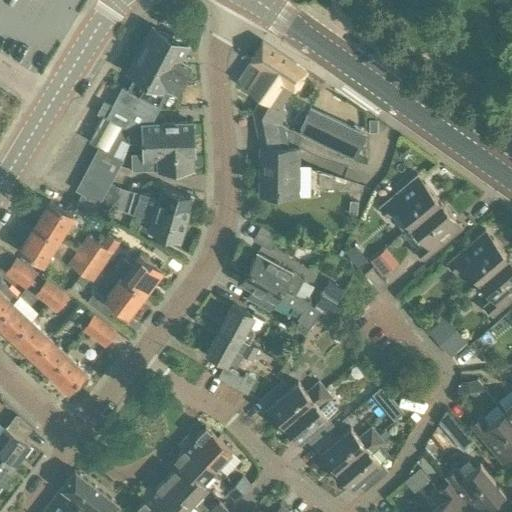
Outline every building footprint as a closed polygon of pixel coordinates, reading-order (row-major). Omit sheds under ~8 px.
[(160,67),(182,78),(189,64),(179,59),(187,44),(153,26),(138,55),(160,67)] [(253,112),(278,124),(285,111),(279,107),(292,87),(293,88),(305,70),(262,41),(251,59),(251,60),(238,80),(261,96),(253,112)] [(136,76),(128,90),(144,99),(160,67),(138,55),(130,73),(136,76)] [(160,67),(144,99),(157,106),(167,87),(175,91),(182,78),(160,67)] [(102,114),(88,140),(99,146),(113,153),(121,137),(128,140),(139,140),(148,123),(151,117),(157,106),(144,99),(128,90),(122,87),(116,100),(113,105),(105,101),(99,113),(102,114)] [(309,108),(300,130),(354,155),(364,134),(309,108)] [(278,124),(253,112),(258,136),(260,148),(260,195),(297,196),(297,195),(309,195),(310,164),(298,164),(299,148),(287,147),(286,135),(285,128),(278,124)] [(148,123),(139,140),(144,140),(144,148),(179,146),(179,150),(192,150),(194,150),(192,121),(148,123)] [(123,158),(113,153),(99,146),(93,157),(116,170),(123,158)] [(179,146),(144,148),(144,151),(131,153),(132,170),(159,168),(159,166),(193,165),(192,150),(179,150),(179,146)] [(116,170),(93,157),(87,168),(111,181),(116,170)] [(87,168),(82,179),(106,191),(110,182),(111,181),(87,168)] [(410,226),(440,201),(417,174),(378,208),(388,219),(397,210),(410,226)] [(100,202),(106,191),(82,179),(75,190),(100,202)] [(106,191),(100,202),(99,203),(114,208),(121,187),(119,187),(110,182),(106,191)] [(158,209),(187,218),(194,195),(165,186),(158,209)] [(121,187),(114,208),(125,211),(131,190),(121,187)] [(131,190),(125,211),(135,214),(138,204),(147,206),(150,196),(131,190)] [(72,215),(49,200),(48,201),(48,202),(34,225),(57,239),(72,215)] [(349,200),(348,213),(356,213),(357,201),(349,200)] [(440,201),(410,226),(425,243),(415,251),(424,261),(462,229),(440,201)] [(138,204),(135,214),(144,217),(144,215),(155,219),(151,232),(180,241),(187,218),(158,209),(147,206),(138,204)] [(100,243),(90,258),(102,265),(112,251),(111,251),(118,241),(125,246),(133,235),(117,223),(101,244),(100,243)] [(267,244),(273,232),(257,224),(251,235),(267,244)] [(57,239),(34,225),(20,247),(19,248),(43,263),(57,239)] [(479,282),(507,258),(485,231),(447,263),(456,274),(466,266),(479,282)] [(88,236),(79,250),(90,258),(100,243),(88,236)] [(90,258),(79,250),(69,264),(81,272),(90,258)] [(380,252),(369,262),(381,276),(392,267),(380,252)] [(257,253),(248,268),(306,300),(307,299),(295,293),(303,278),(257,253)] [(123,276),(145,292),(162,270),(140,254),(123,276)] [(16,257),(5,271),(27,287),(37,273),(16,257)] [(102,265),(90,258),(81,272),(92,280),(102,265)] [(511,263),(507,258),(479,282),(492,298),(483,306),(492,317),(511,299),(511,263)] [(320,310),(313,306),(305,302),(306,300),(248,268),(240,282),(259,293),(254,301),(270,309),(276,297),(301,311),(297,318),(299,320),(295,328),(306,334),(310,326),(320,310)] [(145,292),(123,276),(107,297),(96,290),(88,301),(108,316),(115,306),(128,315),(145,292)] [(345,288),(328,278),(323,289),(339,298),(345,288)] [(0,316),(18,297),(0,279),(0,316)] [(47,301),(57,287),(46,279),(36,293),(47,301)] [(69,295),(57,287),(47,301),(58,310),(69,295)] [(330,316),(339,298),(323,289),(313,306),(320,310),(330,316)] [(18,297),(0,316),(0,325),(14,338),(31,319),(37,313),(20,296),(19,297),(18,297)] [(246,342),(248,344),(254,334),(253,329),(260,328),(264,320),(252,315),(231,303),(218,327),(239,338),(246,342)] [(83,328),(106,344),(116,330),(94,314),(83,328)] [(431,328),(442,341),(456,329),(445,316),(431,328)] [(31,319),(14,338),(32,355),(49,336),(31,319)] [(258,349),(248,344),(246,342),(239,338),(218,327),(205,351),(226,363),(234,349),(240,352),(240,353),(252,360),(258,349)] [(68,353),(49,336),(32,355),(50,372),(68,353)] [(290,350),(274,342),(268,352),(283,362),(290,350)] [(86,370),(68,353),(50,372),(68,389),(86,370)] [(247,393),(253,384),(253,383),(255,378),(245,372),(242,378),(223,367),(217,377),(247,393)] [(283,424),(325,388),(319,382),(307,392),(298,381),(292,386),(284,377),(268,391),(275,400),(265,409),(269,414),(270,415),(272,415),(273,415),(274,415),(275,414),(283,424)] [(456,393),(469,392),(468,379),(461,380),(456,393)] [(294,444),(337,408),(329,398),(332,396),(325,388),(283,424),(291,433),(290,434),(289,435),(289,437),(290,439),(294,444)] [(511,403),(503,411),(511,421),(511,403)] [(398,404),(388,412),(394,420),(404,411),(398,404)] [(511,453),(511,421),(503,411),(487,424),(480,415),(469,424),(501,463),(511,453)] [(335,469),(386,426),(381,419),(372,426),(373,426),(359,437),(350,427),(317,454),(322,460),(323,460),(324,461),(326,461),(327,460),(335,469)] [(0,452),(15,464),(30,444),(7,425),(0,433),(0,452)] [(231,450),(205,425),(194,437),(189,432),(185,437),(216,467),(231,450)] [(347,489),(371,469),(380,462),(371,452),(384,441),(388,438),(382,431),(387,426),(386,426),(335,469),(343,479),(342,480),(342,482),(342,483),(343,484),(347,489)] [(216,467),(185,437),(180,442),(185,447),(174,457),(206,487),(201,482),(216,467)] [(0,483),(15,464),(0,452),(0,483)] [(206,487),(174,457),(170,462),(174,467),(164,478),(191,503),(206,487)] [(387,471),(380,462),(371,469),(379,478),(387,471)] [(505,492),(479,462),(462,476),(455,467),(445,475),(475,511),(480,511),(503,493),(503,494),(505,492)] [(418,464),(402,476),(411,487),(426,476),(418,464)] [(112,511),(119,504),(75,469),(56,493),(80,511),(112,511)] [(475,511),(445,475),(444,476),(448,480),(438,489),(446,498),(430,511),(475,511)] [(251,484),(242,476),(234,484),(243,492),(251,484)] [(182,511),(191,503),(164,478),(154,488),(150,484),(145,489),(169,511),(182,511)] [(235,501),(243,492),(234,484),(226,493),(235,501)] [(169,511),(145,489),(140,494),(145,498),(134,510),(136,511),(169,511)] [(80,511),(56,493),(41,511),(80,511)] [(213,511),(224,511),(228,508),(219,500),(211,509),(213,511)]
